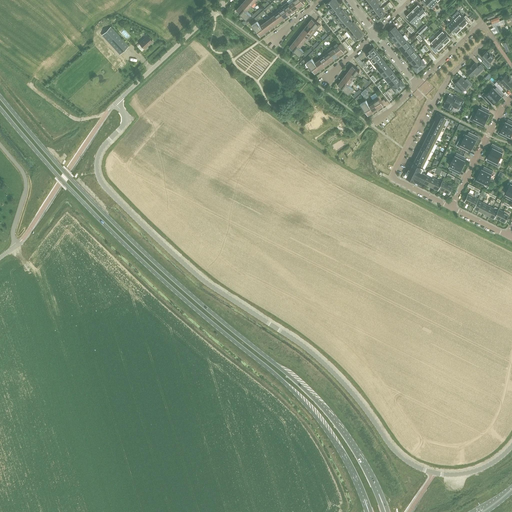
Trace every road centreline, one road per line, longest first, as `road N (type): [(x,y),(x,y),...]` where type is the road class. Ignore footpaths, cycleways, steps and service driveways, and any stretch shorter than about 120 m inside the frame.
road 1 (unclassified): [(114,103),(126,120),(99,151),(101,184),(203,281),(318,358),(403,459),(454,475)]
road 2 (primary): [(377,489),(325,408),(121,230),(0,97)]
road 3 (primary): [(0,108),(147,268),(311,411),(363,497)]
road 4 (residential): [(451,207),(390,177),(428,104),(490,35)]
road 5 (unclassified): [(114,103),(206,19)]
road 6 (residential): [(511,98),(451,207)]
